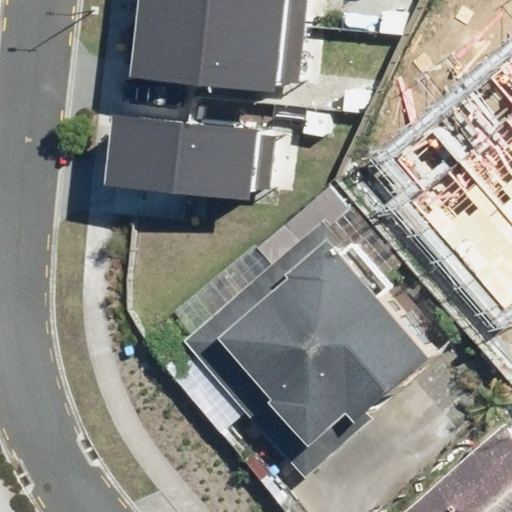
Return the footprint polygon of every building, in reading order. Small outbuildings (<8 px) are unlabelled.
[(165,0),(161,69),(304,78),(309,0),(165,0)] [(140,99),(137,173),(291,179),(294,105),(140,99)] [(331,245),(314,227),(181,347),(299,479),(443,350),(341,236),(331,245)] [(0,328),(5,334),(0,338),(0,400),(25,429),(93,370),(23,292),(0,312),(0,328)] [(511,511),(511,435),(431,511),(511,511)] [(123,511),(102,476),(42,511),(123,511)]
